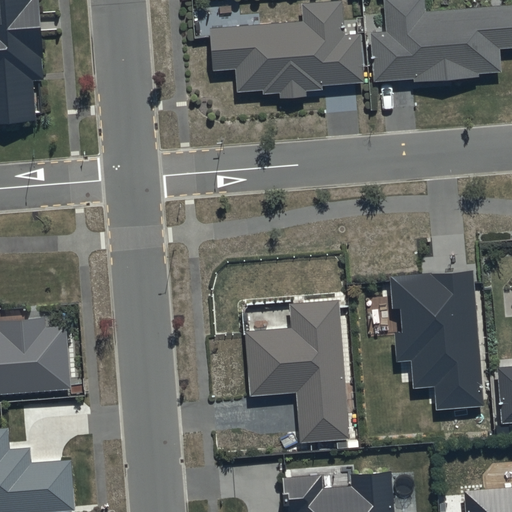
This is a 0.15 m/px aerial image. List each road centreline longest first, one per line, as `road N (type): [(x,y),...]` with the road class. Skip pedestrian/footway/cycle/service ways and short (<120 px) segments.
road 1 (residential): [(511,149),(133,178)]
road 2 (residential): [(158,511),(133,178)]
road 3 (residential): [(133,178),(119,0)]
road 4 (residential): [(133,178),(0,188)]
